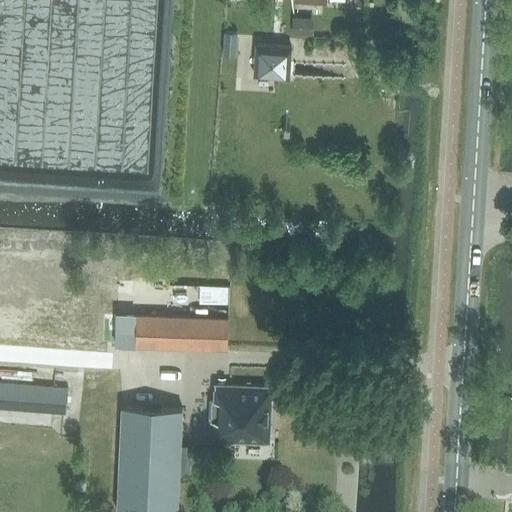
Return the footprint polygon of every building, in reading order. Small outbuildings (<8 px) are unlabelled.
[(293,17),(293,34),(311,35),(312,18),(293,17)] [(224,31),(223,44),(236,45),(237,32),(224,31)] [(254,66),(254,73),(290,76),(290,68),(292,46),(256,44),(254,66)] [(137,313),(136,345),(226,349),(227,317),(137,313)] [(67,387),(0,382),(0,408),(65,413),(67,387)] [(215,384),(215,399),(212,398),(210,438),(268,440),(270,386),(215,384)] [(122,404),(116,511),(138,511),(177,511),(179,470),(188,471),(190,444),(180,443),(181,443),(182,408),(122,404)]
